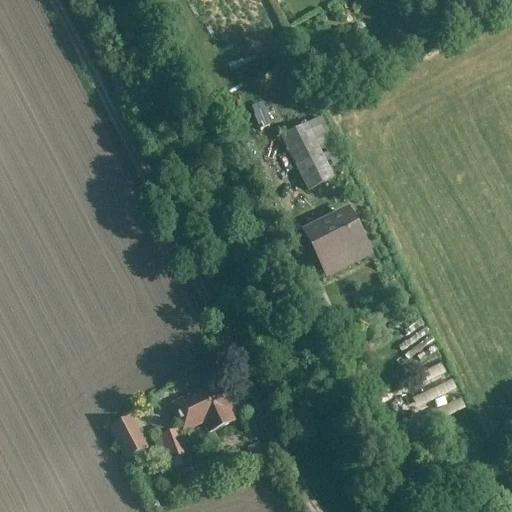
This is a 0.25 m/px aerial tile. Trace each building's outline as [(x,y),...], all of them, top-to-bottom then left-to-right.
[(318,121),(304,128),(327,174),(341,166),(318,121)] [(279,141),(306,194),(331,181),(327,174),(304,128),(279,141)] [(322,283),(362,264),(370,260),(345,211),(298,234),(322,283)] [(234,424),(229,412),(230,411),(218,385),(168,407),(180,433),(200,424),(205,437),(234,424)] [(128,421),(114,428),(106,433),(122,463),(145,452),(128,421)] [(165,454),(168,464),(171,463),(173,470),(182,467),(179,460),(187,457),(178,431),(159,438),(160,442),(153,444),(157,457),(165,454)]
